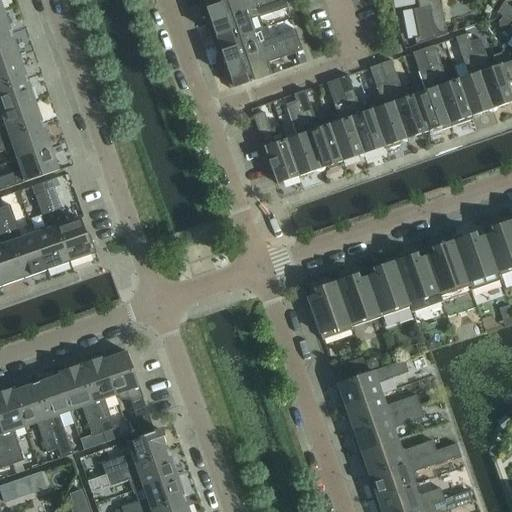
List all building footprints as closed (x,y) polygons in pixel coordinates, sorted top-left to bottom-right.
[(208,13),(204,14),(208,25),(276,2),(280,0),(210,0),(205,2),(208,10),(207,10),(208,13)] [(284,0),(280,0),(276,2),(279,12),(288,9),(284,0)] [(417,0),(419,9),(413,10),(419,38),(415,39),(416,47),(437,40),(431,9),(429,0),(417,0)] [(429,0),(431,9),(437,40),(448,36),(440,0),(429,0)] [(276,2),(208,25),(212,36),(216,35),(217,37),(220,45),(257,32),(254,23),(255,21),(279,12),(276,2)] [(511,9),(503,4),(497,14),(503,18),(503,17),(511,22),(511,9)] [(0,39),(12,35),(9,27),(13,24),(6,14),(5,15),(4,13),(0,13),(0,39)] [(503,18),(497,27),(508,33),(511,35),(511,36),(503,50),(511,62),(511,22),(503,17),(503,18)] [(223,68),(299,41),(296,31),(262,42),(260,41),(257,32),(220,45),(223,53),(222,53),(223,56),(219,57),(223,68)] [(12,35),(0,39),(0,64),(20,58),(12,35)] [(467,36),(456,39),(469,77),(459,81),(472,118),(472,117),(493,110),(469,42),(470,42),(467,35),(467,36)] [(470,42),(469,42),(493,110),(511,103),(511,64),(503,68),(502,66),(491,70),(485,53),(481,39),(470,42)] [(299,41),(223,68),(227,79),(231,78),(232,80),(235,88),(235,89),(272,76),(269,66),(270,64),(303,52),(299,41)] [(435,47),(424,50),(450,125),(456,123),(459,126),(474,121),(472,117),(472,118),(459,81),(458,77),(449,80),(446,78),(435,47)] [(424,50),(413,54),(426,92),(416,96),(428,133),(450,125),(424,50)] [(0,90),(28,81),(20,58),(0,64),(0,90)] [(392,62),(381,65),(407,140),(428,133),(416,96),(405,100),(392,62)] [(381,65),(370,69),(382,103),(371,107),(372,111),(373,111),(385,148),(386,151),(400,146),(401,142),(407,140),(381,65)] [(349,77),(338,81),(364,155),(385,148),(373,111),(372,111),(362,115),(349,77)] [(0,90),(0,115),(2,115),(35,103),(28,81),(0,90)] [(338,81),(327,84),(340,122),(330,126),(342,163),(343,162),(364,155),(338,81)] [(306,92),(294,96),(296,102),(297,102),(321,170),(327,168),(330,171),(344,166),(343,162),(342,163),(330,126),(329,122),(318,126),(306,92)] [(296,102),(286,106),(297,137),(287,141),(299,178),(321,170),(297,102),(296,102)] [(6,126),(0,128),(0,141),(43,126),(35,103),(2,115),(6,126)] [(265,113),(254,117),(277,185),(299,178),(287,141),(282,128),(271,132),(265,113)] [(43,126),(0,141),(0,153),(14,149),(18,160),(51,149),(43,126)] [(22,171),(0,179),(0,191),(59,171),(51,149),(18,160),(22,171)] [(51,180),(42,184),(69,261),(76,258),(77,262),(97,255),(97,254),(90,235),(86,236),(81,220),(67,224),(62,210),(51,180)] [(42,184),(32,187),(36,197),(47,231),(35,236),(47,272),(63,267),(61,263),(69,261),(42,184)] [(11,206),(0,209),(0,212),(1,214),(23,277),(31,274),(32,277),(47,272),(35,236),(22,240),(11,206)] [(0,241),(2,247),(0,247),(0,282),(2,288),(17,282),(16,279),(23,277),(1,214),(0,214),(0,241)] [(495,234),(486,237),(498,274),(497,274),(499,278),(511,273),(511,222),(493,229),(495,234)] [(475,235),(454,242),(472,292),(473,292),(471,288),(473,288),(471,283),(497,274),(498,274),(486,237),(476,240),(475,235)] [(436,254),(427,258),(441,298),(469,288),(470,293),(472,292),(454,242),(434,249),(436,254)] [(416,256),(395,263),(413,313),(415,312),(442,303),(441,298),(427,258),(417,261),(416,256)] [(377,275),(368,278),(382,319),(409,309),(411,314),(413,313),(395,263),(375,270),(377,275)] [(357,276),(336,283),(354,333),(356,333),(354,328),(382,319),(368,278),(359,281),(357,276)] [(318,295),(308,299),(321,335),(322,340),(350,330),(352,330),(353,334),(354,333),(336,283),(316,290),(318,295)] [(434,339),(425,342),(428,351),(437,347),(434,339)] [(127,354),(104,362),(116,397),(117,399),(131,402),(133,409),(138,422),(141,431),(153,427),(150,418),(127,354)] [(363,359),(340,367),(344,378),(367,371),(363,359)] [(372,359),(366,361),(369,372),(380,369),(378,362),(372,359)] [(104,362),(81,370),(104,434),(107,443),(119,439),(105,400),(116,397),(104,362)] [(405,362),(338,385),(341,395),(339,395),(338,397),(342,410),(381,396),(378,385),(409,374),(405,362)] [(81,370),(59,377),(71,412),(82,408),(92,436),(81,440),(84,451),(107,443),(104,434),(81,370)] [(59,377),(36,385),(53,435),(59,450),(62,459),(73,455),(60,416),(71,412),(59,377)] [(36,385),(13,393),(25,428),(37,424),(47,454),(59,450),(53,435),(36,385)] [(13,393),(0,397),(0,427),(13,466),(25,462),(14,432),(25,428),(13,393)] [(381,396),(342,410),(347,422),(349,423),(351,422),(354,431),(421,408),(417,397),(388,407),(384,405),(381,396)] [(421,408),(354,431),(357,440),(355,441),(354,443),(358,455),(397,442),(395,434),(397,429),(406,426),(425,419),(421,408)] [(511,414),(499,425),(503,430),(511,422),(511,414)] [(0,427),(0,464),(2,470),(13,466),(0,427)] [(132,455),(102,465),(106,477),(169,455),(161,432),(128,443),(132,455)] [(397,442),(358,455),(363,467),(365,468),(367,468),(370,476),(437,453),(437,452),(433,442),(406,451),(399,448),(400,448),(397,442)] [(437,453),(370,476),(373,485),(371,486),(370,488),(374,500),(413,487),(417,486),(414,477),(416,473),(461,457),(457,445),(437,452),(437,453)] [(169,455),(106,477),(110,488),(129,481),(133,493),(144,489),(177,477),(169,455)] [(106,477),(88,483),(92,494),(110,488),(106,477)] [(148,500),(121,509),(122,511),(150,511),(185,500),(177,477),(144,489),(148,500)] [(10,484),(0,487),(0,489),(5,504),(15,501),(10,484)] [(413,487),(374,500),(378,511),(413,511),(445,501),(445,500),(441,490),(423,496),(416,494),(413,487)] [(89,511),(82,490),(70,495),(73,504),(70,506),(72,511),(89,511)] [(445,501),(413,511),(449,511),(457,510),(456,508),(473,503),(469,492),(452,498),(445,500),(445,501)] [(189,511),(185,500),(150,511),(189,511)]
